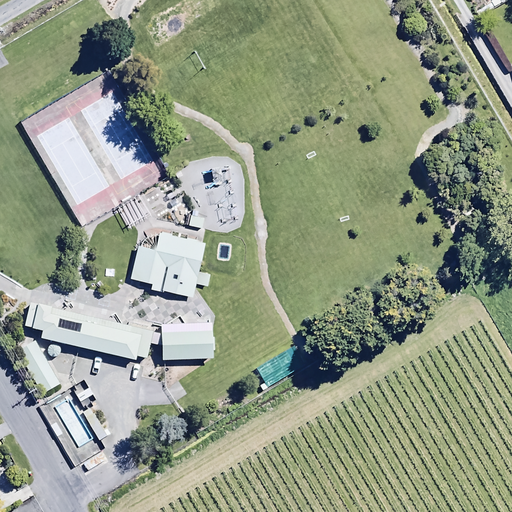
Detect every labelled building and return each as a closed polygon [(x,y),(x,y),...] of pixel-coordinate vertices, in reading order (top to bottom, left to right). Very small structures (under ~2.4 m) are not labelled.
[(131,282),(195,295),(205,242),(158,232),(155,249),(138,245),(131,282)] [(167,291),(130,283),(124,312),(162,319),(167,291)] [(152,326),(31,303),(27,327),(44,331),(43,339),(146,360),(152,326)] [(184,334),(161,329),(153,366),(177,370),(184,334)] [(65,386),(38,340),(18,351),(45,397),(65,386)] [(255,370),(265,389),(298,371),(287,352),(255,370)] [(112,440),(97,414),(87,420),(102,446),(112,440)]
